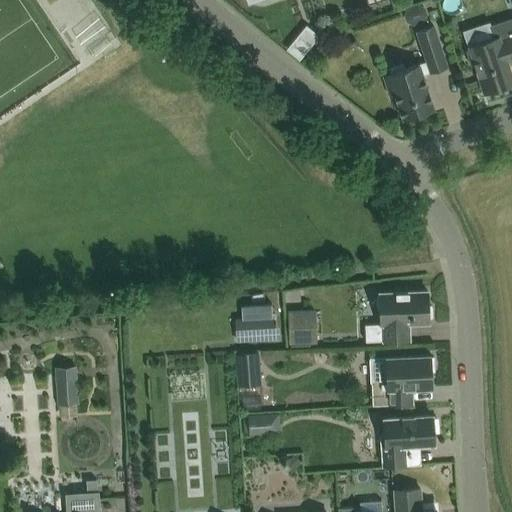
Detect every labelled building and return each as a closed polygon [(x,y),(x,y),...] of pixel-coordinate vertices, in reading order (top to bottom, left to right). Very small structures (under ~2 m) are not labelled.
[(471,66),(474,65),(483,93),(511,83),(511,77),(507,64),(511,62),(511,18),(490,26),(494,39),(468,47),(469,50),(466,51),(471,66)] [(403,120),(433,109),(422,75),(446,67),(432,26),(416,31),(427,61),(404,69),(402,64),(389,69),(390,73),(383,76),(390,97),(395,95),(403,120)] [(301,53),(315,66),(338,42),(324,29),(301,53)] [(408,324),(428,323),(428,319),(432,317),(431,306),(427,305),(427,291),(379,293),(379,296),(377,296),(376,303),(377,310),(380,309),(380,324),(364,324),(365,342),(409,340),(408,324)] [(317,344),(316,326),(311,326),(310,314),(289,314),(291,345),(317,344)] [(236,354),(237,370),(257,369),(257,353),(236,354)] [(430,355),(386,357),(370,358),(372,405),(412,404),(411,388),(431,387),(430,371),(434,371),(433,357),(430,357),(430,355)] [(75,381),(58,382),(60,406),(76,405),(75,381)] [(259,434),(258,415),(243,416),(244,435),(259,434)] [(381,435),(383,467),(419,465),(419,463),(411,464),(410,452),(414,452),(417,448),(417,445),(433,444),(433,431),(437,431),(436,419),(432,419),(432,415),(384,419),(385,435),(381,435)] [(262,436),(292,437),(293,418),(263,417),(262,436)] [(184,431),(166,431),(164,475),(181,476),(184,431)] [(437,511),(438,511),(429,511),(421,511),(420,489),(392,491),(393,511),(437,511)] [(97,511),(96,493),(66,495),(67,511),(70,511),(80,511),(97,511)]
